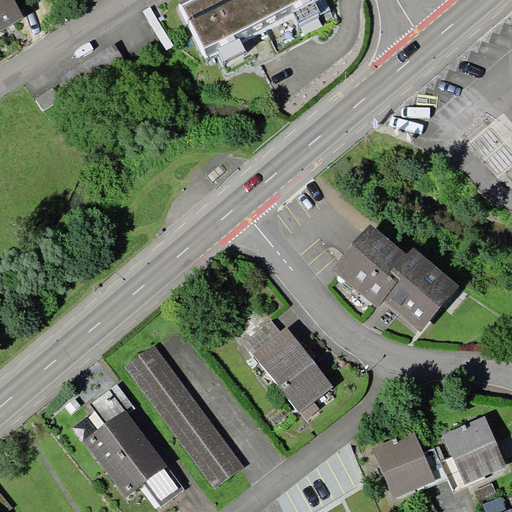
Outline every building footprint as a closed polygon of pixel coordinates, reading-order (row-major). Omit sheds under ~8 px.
[(0,0),(0,31),(24,17),(13,0),(0,0)] [(183,0),(179,2),(207,57),(218,51),(225,64),(247,52),(241,39),(293,12),(299,25),(322,13),(316,1),(318,0),(183,0)] [(150,6),(143,11),(167,50),(174,46),(150,6)] [(115,45),(62,76),(70,90),(123,59),(115,45)] [(53,89),(36,100),(42,111),(60,100),(53,89)] [(511,149),(490,123),(468,141),(498,178),(511,167),(511,149)] [(370,223),(332,269),(378,307),(384,301),(420,331),(443,303),(445,304),(460,286),(413,247),(407,254),(370,223)] [(253,353),(281,331),(272,320),(244,342),(253,353)] [(253,353),(299,412),(314,402),(334,386),(287,326),(281,331),(253,353)] [(154,345),(124,367),(215,489),(244,468),(154,345)] [(136,409),(117,385),(110,390),(110,389),(90,404),(106,424),(126,409),(129,414),(136,409)] [(320,409),(314,402),(299,412),(306,420),(320,409)] [(84,440),(106,469),(147,439),(129,414),(126,409),(106,424),(84,440)] [(485,416),(443,434),(453,456),(465,484),(484,476),(507,466),(485,416)] [(415,431),(373,448),(394,498),(426,485),(436,481),(424,452),(415,431)] [(126,496),(144,483),(167,466),(147,439),(106,469),(126,496)] [(435,448),(424,452),(436,481),(426,485),(427,488),(448,480),(440,462),(435,448)] [(453,456),(440,462),(448,480),(454,493),(486,480),(484,476),(465,484),(453,456)] [(185,490),(167,466),(144,483),(161,507),(185,490)] [(475,490),(480,503),(497,495),(492,483),(475,490)] [(0,511),(6,511),(12,508),(0,493),(0,511)] [(502,511),(506,510),(501,497),(483,504),(486,511),(502,511)]
